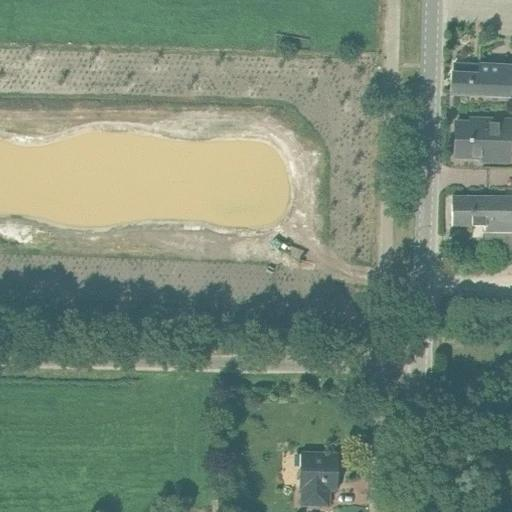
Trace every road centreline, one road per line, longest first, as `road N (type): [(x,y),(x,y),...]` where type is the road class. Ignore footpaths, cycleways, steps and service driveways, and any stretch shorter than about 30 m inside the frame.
road 1 (unclassified): [(380,367),(0,357)]
road 2 (tertiary): [(419,368),(432,0)]
road 3 (residential): [(380,367),(391,0)]
road 4 (residential): [(375,511),(380,367)]
road 5 (tertiary): [(411,511),(419,368)]
